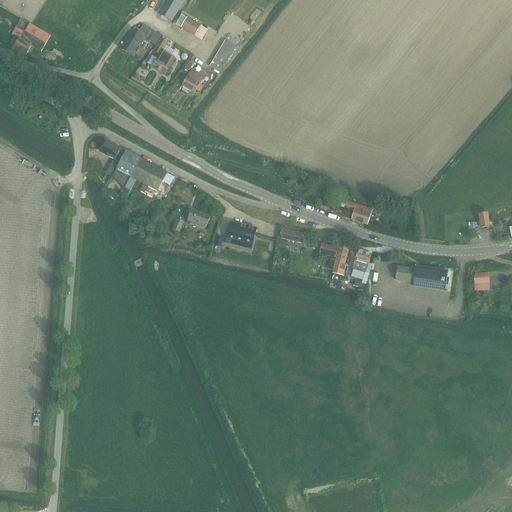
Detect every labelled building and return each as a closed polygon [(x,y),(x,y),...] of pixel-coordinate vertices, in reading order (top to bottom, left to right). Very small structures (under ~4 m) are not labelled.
[(171,22),(184,2),(180,0),(166,0),(157,14),(171,22)] [(181,28),(195,36),(201,27),(187,18),(181,28)] [(132,30),(120,49),(133,57),(135,54),(138,56),(142,50),(138,48),(142,42),(144,38),(148,41),(153,33),(143,26),(138,34),(132,30)] [(19,39),(13,48),(26,56),(32,47),(41,52),(46,45),(51,37),(40,30),(35,39),(24,32),(20,39),(19,39)] [(170,67),(175,59),(162,51),(167,43),(161,39),(154,51),(159,54),(151,68),(164,76),(166,72),(169,74),(172,68),(170,67)] [(219,73),(235,47),(225,41),(209,67),(219,73)] [(188,71),(193,64),(189,61),(184,69),(188,71)] [(199,92),(202,87),(199,85),(203,79),(190,71),(181,86),(194,94),(196,90),(199,92)] [(118,162),(119,163),(125,153),(120,150),(121,148),(106,141),(100,153),(113,160),(118,162)] [(128,195),(133,187),(136,180),(131,178),(141,160),(134,156),(133,155),(126,151),(125,153),(119,163),(113,176),(128,195)] [(136,180),(133,187),(140,191),(139,192),(147,197),(161,170),(141,159),(141,160),(131,178),(136,180)] [(113,160),(106,174),(111,176),(118,162),(113,160)] [(161,170),(147,197),(155,201),(160,192),(165,195),(174,179),(167,175),(167,174),(161,170)] [(313,192),(309,197),(316,203),(320,198),(313,192)] [(167,198),(165,203),(171,206),(174,201),(167,198)] [(372,210),(347,201),(346,202),(341,200),(338,207),(344,209),(354,212),(351,220),(367,226),(372,210)] [(205,228),(210,217),(191,210),(187,221),(205,228)] [(479,215),(480,225),(481,229),(490,227),(488,213),(479,215)] [(180,233),(184,222),(177,219),(173,230),(180,233)] [(231,223),(226,243),(236,246),(237,241),(253,245),(256,229),(231,223)] [(281,228),(276,247),(280,247),(282,247),(285,245),(287,243),(287,240),(303,245),(306,235),(281,228)] [(319,254),(336,259),(339,248),(322,244),(319,254)] [(343,276),(345,266),(351,247),(341,244),(339,250),(333,273),(343,276)] [(353,270),(351,277),(363,281),(365,273),(366,273),(366,271),(371,254),(358,250),(353,268),(352,269),(353,270)] [(445,291),(448,272),(416,267),(415,270),(397,267),(395,280),(413,283),(413,287),(445,291)] [(474,275),(475,285),(489,284),(488,274),(474,275)]
